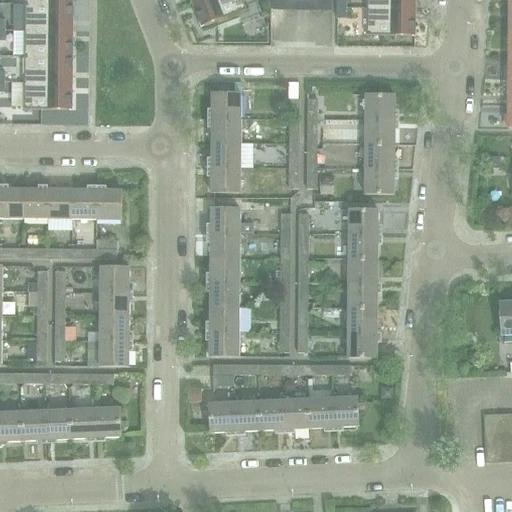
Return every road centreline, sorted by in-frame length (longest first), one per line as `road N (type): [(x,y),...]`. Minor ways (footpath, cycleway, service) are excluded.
road 1 (residential): [(175,490),(400,480),(411,469),(429,256)]
road 2 (residential): [(159,489),(162,149)]
road 3 (residential): [(454,68),(168,63)]
road 4 (residential): [(429,256),(454,68)]
road 5 (residential): [(0,146),(162,149)]
road 6 (residential): [(2,490),(159,489)]
